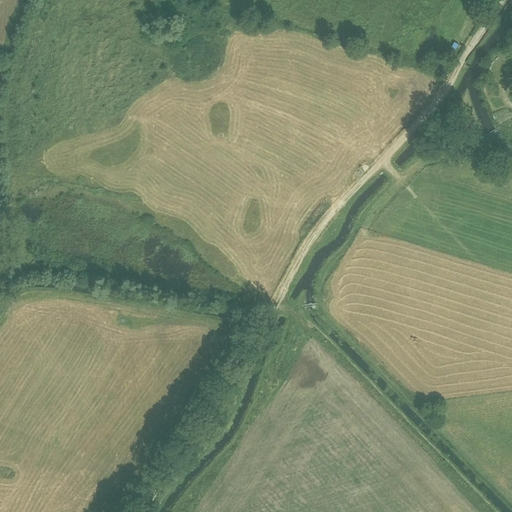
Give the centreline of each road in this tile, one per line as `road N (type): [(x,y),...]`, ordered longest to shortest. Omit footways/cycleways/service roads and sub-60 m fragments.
road 1 (track): [(278,301),(309,242),(443,93),(500,0)]
road 2 (track): [(139,511),(265,326)]
